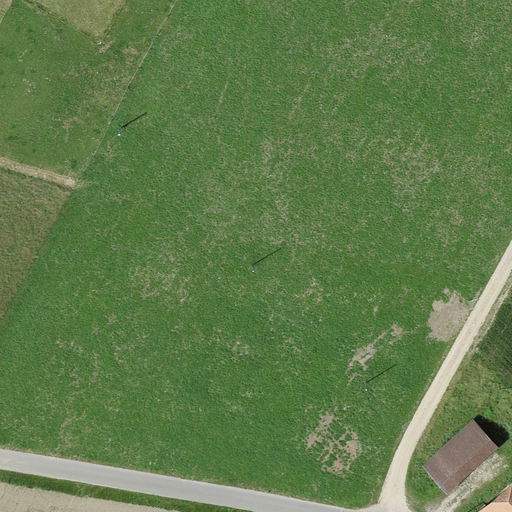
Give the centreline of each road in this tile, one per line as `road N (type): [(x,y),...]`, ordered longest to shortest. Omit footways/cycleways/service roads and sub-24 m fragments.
road 1 (unclassified): [(0,459),(307,511)]
road 2 (track): [(511,253),(406,446),(391,511)]
